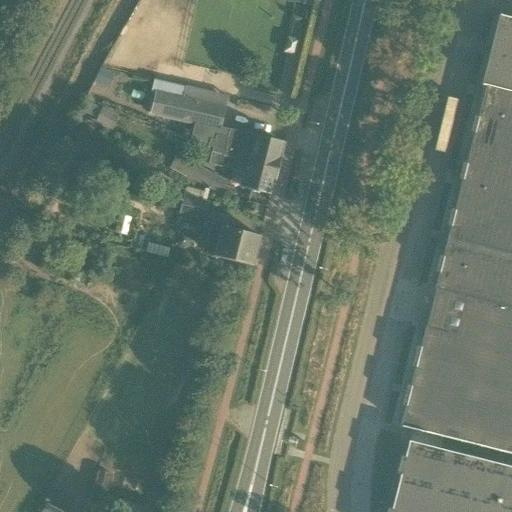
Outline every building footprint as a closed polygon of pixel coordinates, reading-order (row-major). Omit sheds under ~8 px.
[(511,92),(511,18),(504,16),(485,87),(486,87),(486,86),(489,86),(511,92)] [(100,68),(93,82),(104,87),(111,73),(101,69),(100,68)] [(218,129),(225,95),(186,88),(184,98),(155,92),(150,116),(218,129)] [(97,118),(101,108),(84,101),(80,112),(97,118)] [(166,132),(164,140),(179,145),(179,144),(185,146),(188,140),(166,132)] [(209,140),(208,147),(213,148),(212,153),(224,157),(277,171),(283,145),(254,138),(230,132),(228,139),(215,136),(214,141),(209,140)] [(270,196),(277,171),(224,157),(212,153),(209,164),(245,174),(242,188),(270,196)] [(224,179),(176,156),(170,170),(217,193),(224,179)] [(205,218),(208,204),(204,203),(204,201),(182,196),(178,213),(205,218)] [(260,237),(205,223),(200,243),(217,247),(214,258),(252,267),(260,237)] [(176,235),(174,242),(178,248),(185,249),(190,244),(189,237),(183,233),(176,235)] [(148,244),(145,254),(166,258),(168,249),(148,244)] [(77,285),(82,270),(44,255),(38,270),(77,285)] [(511,511),(511,467),(412,442),(408,458),(404,457),(400,474),(404,475),(395,510),(391,509),(390,511),(511,511)] [(96,471),(91,493),(106,497),(111,474),(96,471)] [(124,479),(122,488),(134,491),(136,482),(124,479)] [(41,511),(62,511),(63,510),(46,502),(41,511)]
